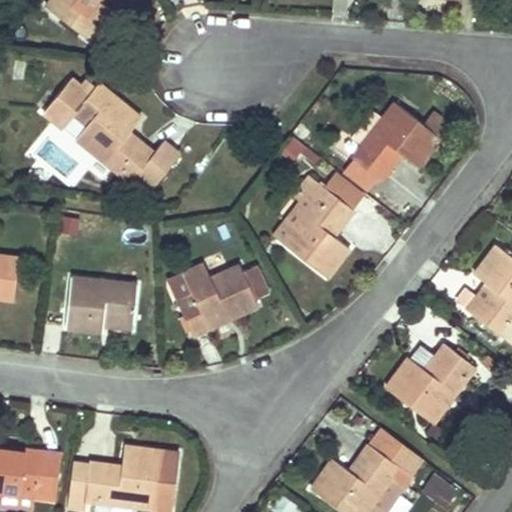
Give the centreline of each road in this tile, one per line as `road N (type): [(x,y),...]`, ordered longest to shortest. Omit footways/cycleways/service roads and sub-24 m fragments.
road 1 (residential): [(283,413),(511,123)]
road 2 (residential): [(511,65),(448,47),(326,39),(226,62)]
road 3 (residential): [(0,377),(283,413)]
